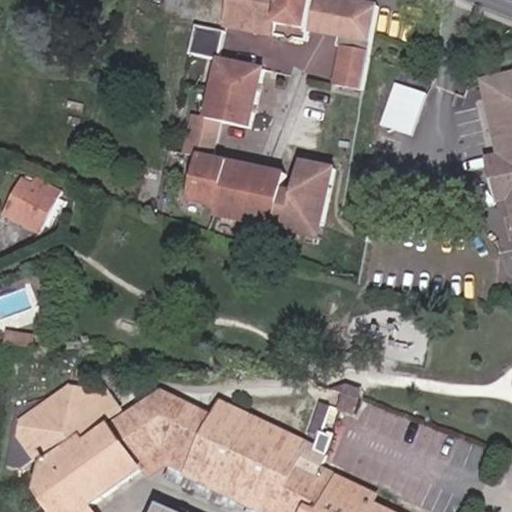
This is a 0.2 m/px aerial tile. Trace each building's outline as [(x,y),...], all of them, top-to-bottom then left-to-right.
[(229,15),(231,0),(207,0),(205,11),(229,15)] [(312,32),(317,0),(232,0),(227,29),(310,44),(312,32)] [(342,37),(348,2),(335,0),(317,0),(312,32),(342,37)] [(366,91),(381,8),(348,2),(342,37),(343,38),(341,48),(346,49),(339,87),(366,91)] [(199,23),(202,10),(185,7),(182,20),(199,23)] [(227,27),(229,15),(205,11),(202,10),(199,23),(227,27)] [(222,61),(228,33),(200,27),(193,57),(222,63),(222,61)] [(254,130),(267,71),(222,61),(222,63),(211,113),(198,111),(196,117),(188,155),(201,158),(192,202),(220,208),(218,217),(310,236),(312,227),(325,230),(338,170),(304,163),(298,194),(294,210),(283,208),(286,191),(289,178),(215,162),(223,123),(254,130)] [(511,78),(488,84),(506,163),(510,162),(511,171),(511,78)] [(413,137),(428,94),(398,84),(384,127),(413,137)] [(464,143),(488,136),(480,107),(456,114),(464,143)] [(511,171),(510,162),(506,163),(497,165),(504,194),(511,192),(511,171)] [(17,221),(35,186),(25,180),(6,215),(17,221)] [(65,193),(38,180),(35,186),(62,200),(65,193)] [(48,226),(62,200),(35,186),(17,221),(44,235),(48,226)] [(294,210),(298,194),(286,191),(283,208),(294,210)] [(54,229),(68,203),(62,200),(48,226),(54,229)] [(323,239),(325,230),(312,227),(310,236),(323,239)] [(17,346),(19,336),(9,334),(8,345),(17,346)] [(37,349),(38,338),(19,336),(17,346),(37,349)] [(385,511),(374,506),(378,498),(313,466),(301,460),(308,445),(223,405),(216,420),(163,394),(112,428),(111,427),(86,444),(84,441),(109,424),(103,414),(118,404),(105,385),(91,394),(88,390),(77,388),(60,399),(57,394),(19,397),(15,457),(24,470),(39,458),(46,467),(42,492),(57,511),(96,511),(94,508),(146,472),(140,464),(169,443),(199,458),(191,474),(268,511),(275,511),(282,499),(309,511),(385,511)] [(124,414),(118,404),(103,414),(109,424),(124,414)] [(150,479),(171,464),(191,474),(199,458),(169,443),(140,464),(146,472),(150,479)] [(320,451),(308,445),(301,460),(313,466),(320,451)] [(309,511),(282,499),(275,511),(309,511)]
